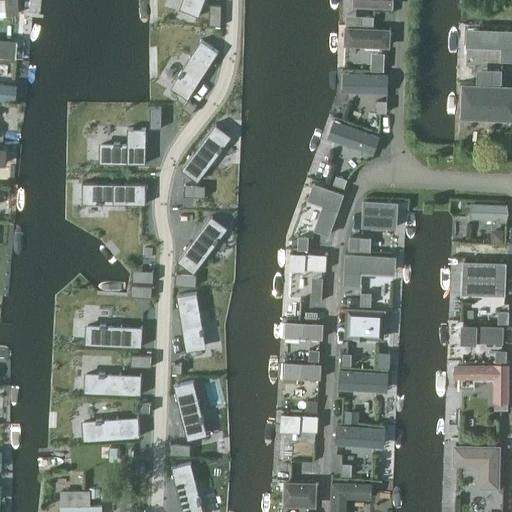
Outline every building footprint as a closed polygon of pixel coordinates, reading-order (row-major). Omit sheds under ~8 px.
[(17,16),(16,0),(0,0),(0,13),(5,13),(5,17),(17,16)] [(185,0),(182,8),(200,14),(205,0),(185,0)] [(221,5),(212,5),(212,13),(221,14),(221,5)] [(374,25),(374,16),(363,15),(362,24),(374,25)] [(511,24),(478,23),(478,43),(503,43),(502,57),(511,57),(511,24)] [(392,51),(393,31),(346,29),(346,48),(392,51)] [(0,57),(15,59),(16,41),(0,40),(0,57)] [(204,41),(173,86),(188,96),(219,51),(204,41)] [(384,70),(385,61),(372,61),(372,70),(384,70)] [(493,67),(492,80),(502,80),(502,67),(493,67)] [(344,72),(344,92),(389,93),(390,74),(344,72)] [(511,116),(511,81),(464,80),(463,115),(511,116)] [(0,95),(11,97),(12,84),(0,83),(0,95)] [(196,106),(188,100),(183,108),(191,113),(196,106)] [(379,100),(378,112),(387,112),(387,100),(379,100)] [(162,107),(151,107),(151,127),(162,127),(162,107)] [(336,119),(329,138),(374,154),(381,135),(336,119)] [(216,123),(184,167),(199,178),(231,133),(216,123)] [(141,144),(87,144),(87,163),(141,163),(141,144)] [(508,162),(508,148),(494,148),(493,162),(508,162)] [(345,187),(348,179),(337,174),(334,183),(345,187)] [(310,193),(308,198),(317,201),(325,204),(320,215),(316,229),(331,234),(345,192),(326,186),(314,181),(313,185),(310,193)] [(140,182),(86,182),(86,200),(140,201),(140,182)] [(193,195),(194,185),(186,185),(185,195),(193,195)] [(398,211),(398,201),(364,200),(363,226),(397,227),(398,211)] [(508,203),(473,202),(473,217),(507,219),(508,203)] [(213,215),(180,258),(195,269),(228,226),(213,215)] [(504,242),(505,229),(492,228),(492,241),(504,242)] [(360,249),(360,235),(350,235),(350,248),(360,249)] [(299,236),(298,249),(309,249),(309,236),(299,236)] [(291,252),(290,268),(296,269),(305,269),(306,268),(326,269),(327,255),(327,254),(318,253),(299,252),(291,252)] [(345,252),(344,283),(362,283),(362,270),(397,271),(397,254),(345,252)] [(464,260),(463,293),(506,294),(507,261),(464,260)] [(145,271),(145,281),(153,281),(153,271),(145,271)] [(197,274),(177,273),(176,284),(196,285),(197,274)] [(152,286),(133,284),(132,295),(151,296),(152,286)] [(362,292),(362,304),(371,305),(372,292),(362,292)] [(180,295),(188,349),(206,346),(198,293),(180,295)] [(346,308),(344,338),(384,340),(386,310),(346,308)] [(510,310),(500,310),(500,322),(510,322),(510,310)] [(324,336),(325,320),(286,318),(285,334),(324,336)] [(89,322),(88,341),(142,344),(143,326),(89,322)] [(463,324),(462,343),(478,343),(479,341),(505,342),(506,326),(463,324)] [(319,360),(320,349),(310,349),(309,359),(319,360)] [(507,362),(507,350),(496,349),(496,361),(507,362)] [(351,364),(352,353),(343,352),(343,364),(351,364)] [(152,355),(132,354),(132,364),(151,365),(152,355)] [(510,407),(510,400),(511,400),(511,362),(507,362),(457,362),(457,376),(479,376),(479,379),(494,379),(493,381),(496,381),(496,400),(497,400),(497,407),(510,407)] [(182,363),(173,363),(172,372),(182,372),(182,363)] [(340,370),(339,389),(379,391),(380,372),(340,370)] [(87,371),(86,389),(140,392),(141,373),(87,371)] [(178,383),(190,436),(208,432),(196,379),(178,383)] [(318,399),(307,398),(306,410),(317,411),(318,399)] [(151,403),(141,402),(141,411),(150,412),(151,403)] [(358,421),(359,410),(346,409),(346,420),(358,421)] [(282,413),(281,429),(318,431),(319,415),(311,414),(307,414),(282,413)] [(85,421),(86,439),(141,433),(139,415),(85,421)] [(386,427),(337,425),(336,444),(385,447),(386,427)] [(502,486),(503,443),(457,442),(456,463),(482,463),(481,485),(502,486)] [(191,444),(171,443),(170,453),(190,454),(191,444)] [(119,448),(110,448),(110,459),(118,459),(119,448)] [(202,511),(190,461),(172,466),(184,511),(202,511)] [(352,475),(352,463),(344,462),(343,474),(352,475)] [(318,505),(319,480),(285,479),(284,503),(318,505)] [(373,496),(374,481),(334,479),(332,511),(347,511),(349,495),(373,496)] [(99,487),(91,487),(91,489),(91,496),(99,496),(99,487)]
